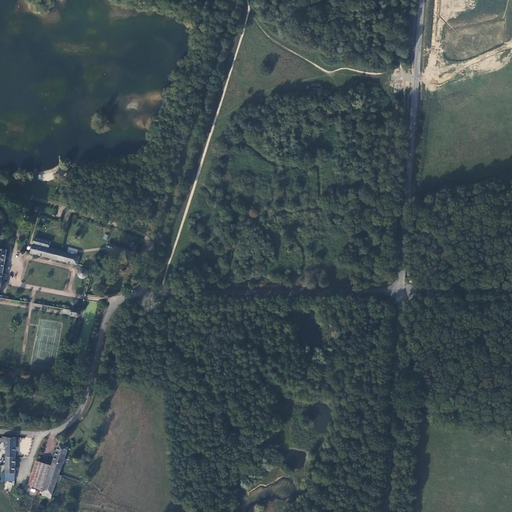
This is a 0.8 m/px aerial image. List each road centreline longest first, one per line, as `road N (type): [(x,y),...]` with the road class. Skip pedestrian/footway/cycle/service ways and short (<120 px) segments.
road 1 (unclassified): [(396,289),(136,291),(118,300),(100,332),(86,400),(72,420),(49,433),(0,431)]
road 2 (unclassified): [(420,0),(396,289)]
road 3 (unclassified): [(396,289),(383,511)]
